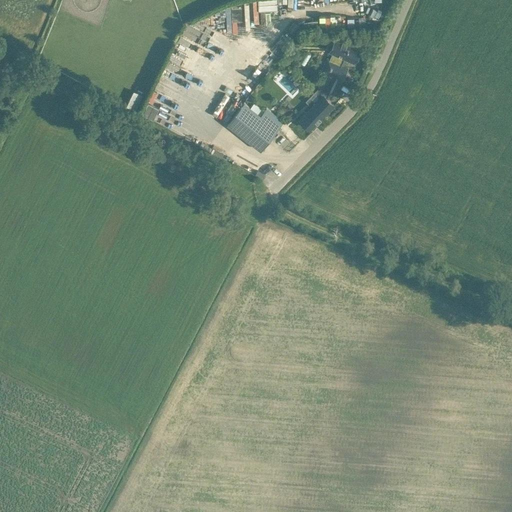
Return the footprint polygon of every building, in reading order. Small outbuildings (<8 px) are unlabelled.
[(330,68),(328,73),(336,77),(341,65),(341,64),(345,57),(353,61),(359,49),(349,44),(350,42),(336,36),(329,50),(333,51),(329,59),(333,61),(331,66),(330,65),(329,68),(330,68)] [(325,72),(318,86),(325,89),(329,91),(336,77),(328,73),(325,72)] [(247,96),(261,76),(257,73),(243,93),(247,96)] [(312,105),(299,118),(300,119),(309,128),(314,123),(315,123),(316,121),(324,113),(326,111),(333,104),(327,97),(329,91),(325,89),(322,92),(323,94),(312,105)] [(278,128),(260,114),(250,106),(244,101),(227,123),(261,150),(278,128)] [(260,114),(278,128),(284,121),(266,107),(265,109),(260,114)]
